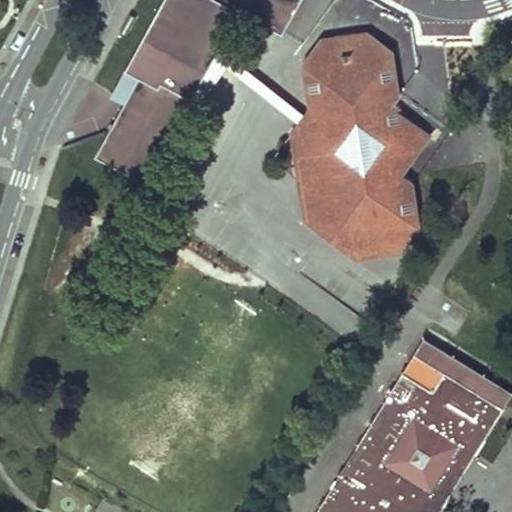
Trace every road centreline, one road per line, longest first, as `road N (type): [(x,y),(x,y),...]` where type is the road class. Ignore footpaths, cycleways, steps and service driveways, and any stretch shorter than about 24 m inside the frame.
road 1 (residential): [(36,117),(104,0)]
road 2 (residential): [(0,244),(36,117)]
road 3 (residential): [(60,0),(0,105)]
